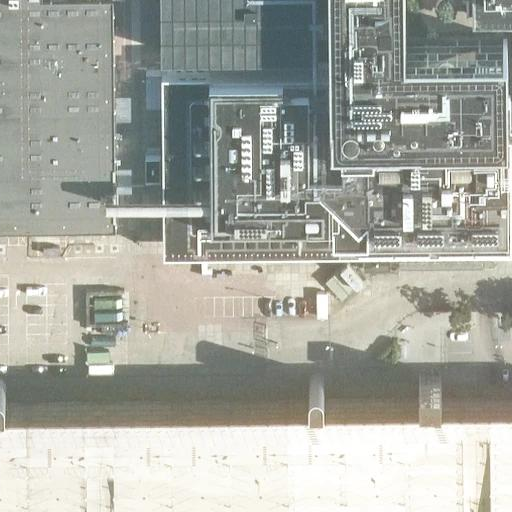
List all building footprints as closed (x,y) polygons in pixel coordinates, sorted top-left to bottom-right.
[(0,0),(0,224),(27,224),(115,223),(112,0),(0,0)] [(317,0),(160,0),(161,50),(318,48),(317,0)] [(330,0),(330,68),(331,68),(333,68),(333,128),(510,126),(510,121),(510,108),(510,34),(505,34),(404,35),(403,0),(330,0)] [(511,0),(467,0),(468,10),(472,9),(472,18),(496,18),(496,23),(508,23),(508,18),(511,17),(511,0)] [(145,153),(145,163),(145,175),(160,175),(160,164),(163,164),(163,249),(262,248),(511,246),(511,198),(510,126),(333,128),(333,68),(331,68),(330,68),(167,69),(162,69),(162,70),(146,70),(146,96),(162,96),(162,153),(145,153)] [(0,511),(511,511),(511,392),(441,393),(441,374),(419,374),(419,394),(403,394),(332,395),(326,395),(324,395),(324,394),(324,380),(324,379),(323,378),(323,377),(322,376),(321,375),(320,374),(319,374),(318,373),(317,373),(316,373),(315,373),(314,374),(313,374),(312,375),(311,375),(311,376),(310,376),(310,377),(310,378),(309,378),(309,379),(309,380),(309,381),(309,382),(309,394),(309,395),(287,395),(267,395),(47,398),(6,398),(6,397),(6,383),(6,382),(5,382),(5,381),(5,380),(4,380),(4,379),(3,378),(2,377),(1,377),(0,377),(0,376),(0,511)]
